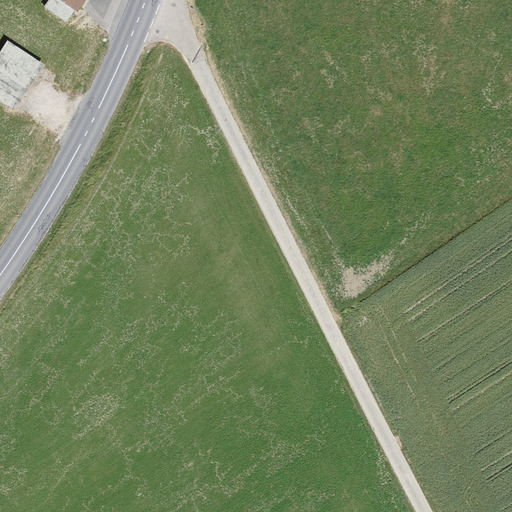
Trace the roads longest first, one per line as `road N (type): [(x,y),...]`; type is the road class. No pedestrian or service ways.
road 1 (track): [(414,511),(157,0)]
road 2 (tertiary): [(0,271),(50,200),(146,0)]
